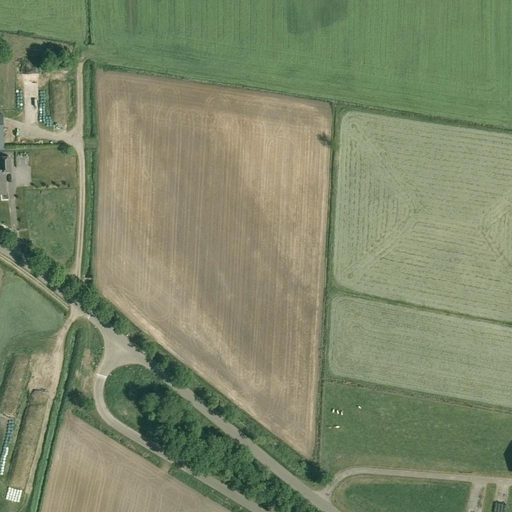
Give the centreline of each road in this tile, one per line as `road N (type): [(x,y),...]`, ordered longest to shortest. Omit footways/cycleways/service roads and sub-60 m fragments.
road 1 (unclassified): [(330,511),(115,335)]
road 2 (unclassified): [(259,511),(102,414),(97,373),(115,335)]
road 3 (unclassified): [(115,335),(0,243)]
